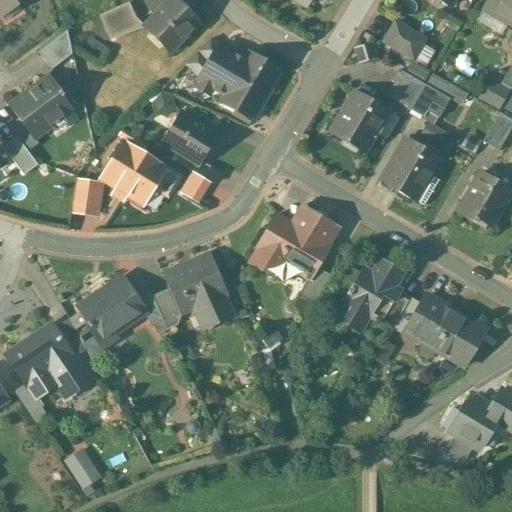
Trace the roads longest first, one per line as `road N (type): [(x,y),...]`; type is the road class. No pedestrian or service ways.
road 1 (residential): [(271,156),(235,210),(173,239),(81,247),(19,235)]
road 2 (residential): [(511,302),(271,156)]
road 3 (residential): [(321,68),(218,0)]
